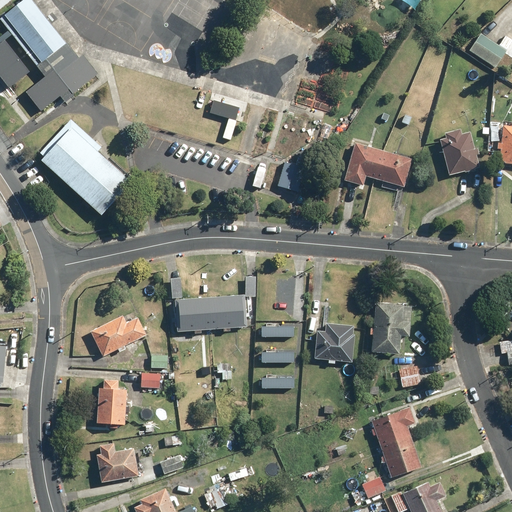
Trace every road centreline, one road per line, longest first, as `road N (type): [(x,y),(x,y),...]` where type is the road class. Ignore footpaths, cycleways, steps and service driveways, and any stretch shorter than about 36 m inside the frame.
road 1 (residential): [(467,257),(204,237),(48,267)]
road 2 (residential): [(48,267),(42,420),(56,511)]
road 3 (residential): [(467,257),(466,338),(511,458)]
